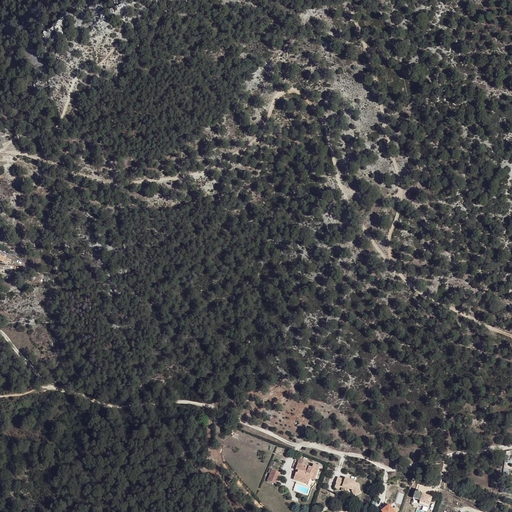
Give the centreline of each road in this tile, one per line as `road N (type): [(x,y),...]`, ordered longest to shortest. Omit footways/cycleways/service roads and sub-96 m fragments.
road 1 (track): [(0,152),(119,184),(209,170),(266,124),(286,87),(325,127),(341,187),(398,195),(375,77),(345,0)]
road 2 (track): [(297,445),(208,404),(104,405),(55,388),(0,395)]
road 3 (track): [(0,152),(59,119),(78,77),(120,43),(195,0)]
road 4 (track): [(341,187),(404,279),(511,337)]
road 5 (unclassified): [(511,446),(391,469),(297,445)]
